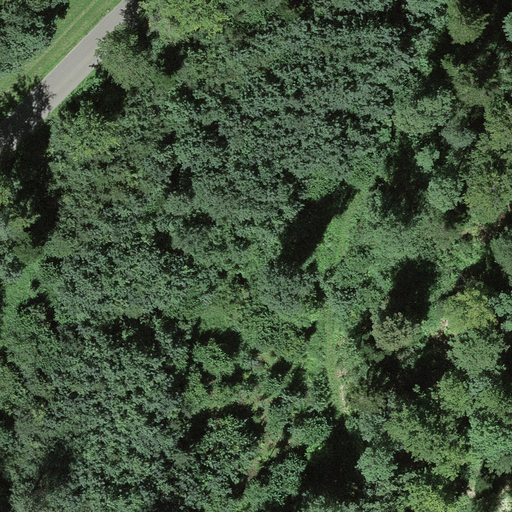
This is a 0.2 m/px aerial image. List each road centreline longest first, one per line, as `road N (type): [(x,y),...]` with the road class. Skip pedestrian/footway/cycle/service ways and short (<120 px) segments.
road 1 (track): [(492,0),(401,127),(353,235),(333,333),(343,511)]
road 2 (tertiary): [(144,0),(0,143)]
